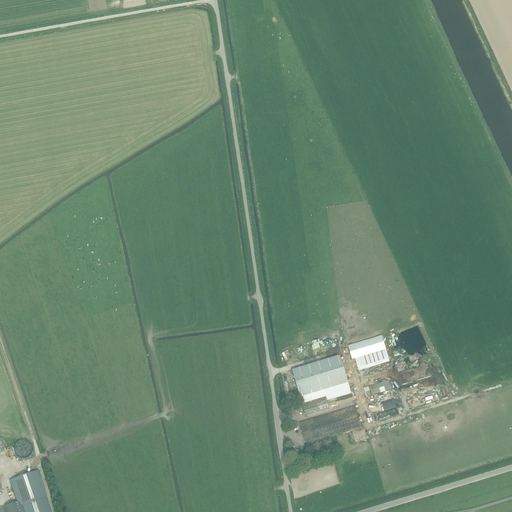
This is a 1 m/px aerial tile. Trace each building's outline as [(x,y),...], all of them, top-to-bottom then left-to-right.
[(347,377),(346,376),(340,356),(292,371),(299,395),(346,381),(347,381),(346,377),(347,377)] [(329,409),(326,398),(302,405),(306,416),(329,409)] [(314,446),(316,452),(317,457),(324,454),(322,447),(325,446),(326,447),(333,445),(330,437),(362,428),(355,407),(300,423),(306,444),(311,442),(312,445),(312,446),(313,446),(314,446)] [(37,471),(11,481),(18,502),(20,506),(21,511),(50,511),(46,498),(46,497),(37,471)] [(18,502),(6,506),(8,511),(21,511),(20,506),(18,502)]
